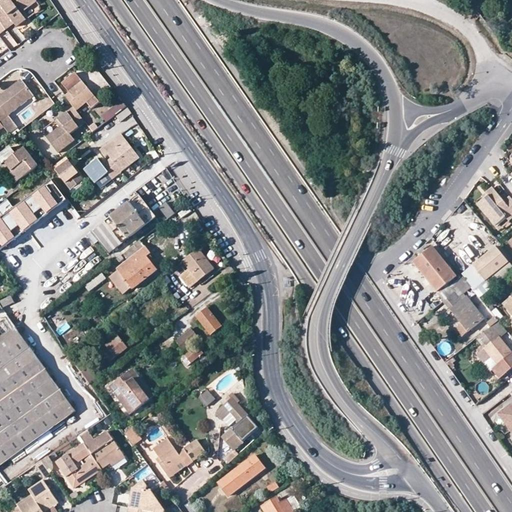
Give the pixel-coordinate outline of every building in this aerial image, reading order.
[(36,0),(0,0),(0,19),(2,22),(6,27),(14,22),(16,26),(26,19),(21,12),(24,9),(36,0)] [(24,9),(21,12),(26,19),(29,16),(24,9)] [(62,73),(54,79),(61,89),(66,86),(70,83),(62,73)] [(0,119),(1,121),(36,95),(23,79),(16,84),(18,87),(14,90),(12,87),(0,95),(0,119)] [(74,106),(76,108),(87,100),(94,95),(84,81),(70,91),(66,95),(74,106)] [(66,95),(70,91),(66,86),(61,89),(66,95)] [(93,108),(101,102),(95,94),(94,95),(87,100),(93,108)] [(117,117),(121,114),(128,109),(124,104),(104,119),(108,124),(116,118),(117,117)] [(59,151),(76,137),(72,132),(86,121),(76,108),(74,106),(59,117),(64,123),(60,125),(48,135),(59,151)] [(121,123),(125,120),(121,114),(117,117),(116,118),(121,123)] [(105,158),(108,156),(111,160),(95,172),(104,185),(114,178),(113,177),(121,172),(139,158),(121,135),(100,151),(105,158)] [(0,157),(4,163),(6,161),(12,169),(9,171),(8,172),(15,182),(39,163),(25,146),(17,152),(12,145),(0,153),(0,157)] [(6,161),(4,163),(9,171),(12,169),(6,161)] [(61,163),(55,168),(71,190),(83,181),(69,163),(64,166),(61,163)] [(0,250),(65,200),(50,181),(13,209),(6,202),(0,206),(0,218),(1,219),(0,219),(0,250)] [(511,199),(511,198),(505,202),(493,188),(486,193),(487,195),(482,199),(477,204),(495,226),(505,218),(509,222),(511,219),(511,199)] [(127,239),(128,240),(155,218),(138,196),(97,229),(113,250),(127,239)] [(159,207),(167,219),(174,214),(166,202),(159,207)] [(181,217),(192,213),(189,207),(178,211),(181,217)] [(457,276),(434,246),(414,261),(437,291),(457,276)] [(116,269),(132,289),(157,270),(147,257),(150,254),(145,247),(116,269)] [(199,248),(182,261),(188,270),(179,276),(188,288),(214,269),(199,248)] [(484,281),(490,288),(511,271),(511,269),(495,248),(473,266),(484,281)] [(473,266),(463,273),(475,288),(484,281),(473,266)] [(89,291),(107,279),(102,272),(84,284),(89,291)] [(467,282),(462,276),(450,287),(455,292),(467,282)] [(462,336),(483,319),(467,299),(463,294),(471,287),(467,282),(455,292),(444,301),(443,301),(450,310),(452,309),(462,321),(455,328),(462,336)] [(511,294),(501,303),(511,316),(511,317),(509,320),(511,324),(511,294)] [(0,302),(0,305),(1,308),(13,303),(11,297),(0,302)] [(210,335),(222,327),(207,308),(196,317),(210,335)] [(498,320),(494,316),(486,322),(490,326),(498,320)] [(494,368),(492,369),(498,377),(511,366),(511,354),(497,337),(506,330),(498,320),(490,326),(475,338),(479,342),(486,351),(491,358),(497,365),(494,368)] [(58,335),(71,330),(68,323),(55,328),(58,335)] [(0,465),(47,432),(75,411),(15,329),(0,339),(0,465)] [(196,345),(199,342),(191,332),(176,345),(183,355),(196,345)] [(127,348),(118,336),(101,349),(110,361),(127,348)] [(486,351),(479,342),(472,347),(479,356),(482,353),(486,351)] [(203,354),(196,345),(183,355),(191,363),(203,354)] [(482,353),(488,360),(491,358),(486,351),(482,353)] [(491,358),(488,360),(494,368),(497,365),(491,358)] [(449,369),(454,365),(450,359),(445,362),(449,369)] [(131,415),(150,400),(156,395),(135,368),(109,388),(131,415)] [(210,389),(199,395),(205,406),(216,400),(210,389)] [(230,415),(235,420),(238,424),(228,433),(231,436),(225,441),(234,450),(258,428),(228,394),(225,399),(228,403),(216,413),(223,420),(227,417),(230,415)] [(511,404),(501,413),(506,422),(504,424),(511,433),(511,404)] [(504,424),(506,422),(501,413),(498,416),(504,424)] [(132,428),(125,433),(134,445),(142,440),(132,428)] [(102,470),(110,464),(115,460),(122,455),(113,441),(107,432),(94,441),(87,430),(79,436),(84,444),(87,449),(91,455),(101,469),(102,470)] [(167,439),(152,450),(160,459),(163,464),(166,463),(171,470),(183,462),(186,466),(205,452),(196,440),(178,453),(167,439)] [(101,469),(91,455),(87,449),(84,444),(82,446),(56,463),(74,489),(102,470),(101,469)] [(110,464),(112,467),(120,462),(125,459),(122,455),(115,460),(110,464)] [(263,467),(255,455),(218,483),(229,495),(263,467)] [(160,459),(156,461),(169,479),(186,466),(183,462),(171,470),(166,463),(163,464),(160,459)] [(44,478),(50,473),(41,460),(35,465),(44,478)] [(0,470),(0,476),(5,484),(16,476),(8,464),(0,470)] [(305,484),(302,478),(292,483),(295,490),(305,484)] [(28,491),(32,497),(42,511),(44,511),(54,505),(58,503),(55,499),(49,490),(43,481),(28,491)] [(132,489),(129,508),(151,511),(164,511),(165,511),(151,491),(146,491),(147,486),(143,481),(132,489)] [(267,487),(270,492),(278,486),(276,482),(267,487)] [(55,499),(58,497),(53,488),(49,490),(55,499)] [(293,511),(301,508),(294,496),(281,504),(277,498),(262,508),(264,511),(293,511)] [(18,507),(18,508),(21,511),(42,511),(32,497),(18,507)]
